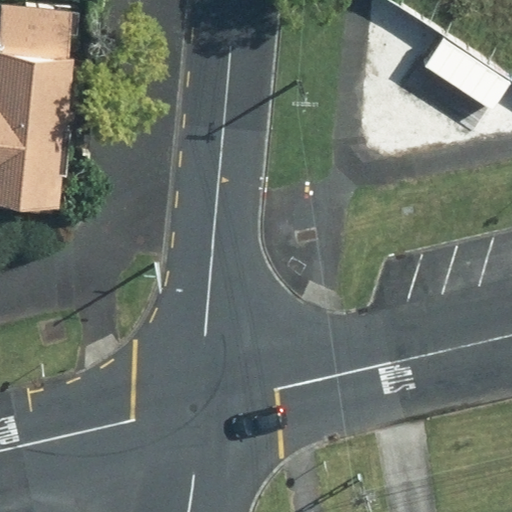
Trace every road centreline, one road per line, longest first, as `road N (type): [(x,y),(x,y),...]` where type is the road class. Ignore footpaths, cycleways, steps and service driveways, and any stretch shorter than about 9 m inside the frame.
road 1 (residential): [(234,0),(212,225),(207,401)]
road 2 (residential): [(511,333),(207,401)]
road 3 (residential): [(207,401),(0,449)]
